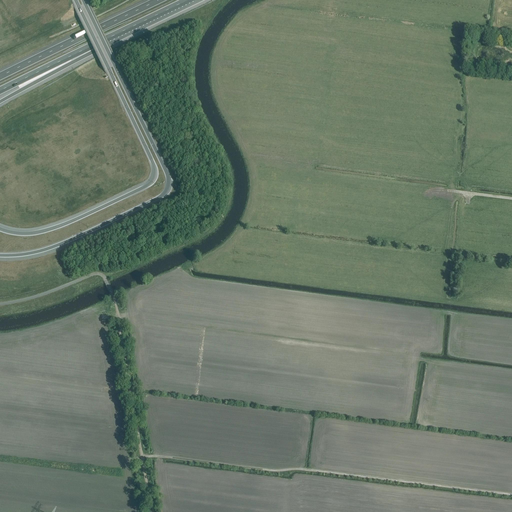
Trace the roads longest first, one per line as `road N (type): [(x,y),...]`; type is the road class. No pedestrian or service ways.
road 1 (motorway): [(0,257),(48,250),(164,194),(168,176),(156,152)]
road 2 (motorway): [(150,157),(149,184),(45,230),(0,229)]
road 3 (track): [(153,511),(122,335)]
road 4 (motorway): [(158,0),(0,77)]
road 5 (primary): [(75,0),(150,157)]
road 6 (primary): [(156,152),(83,0)]
road 7 (motorway): [(0,102),(107,39)]
